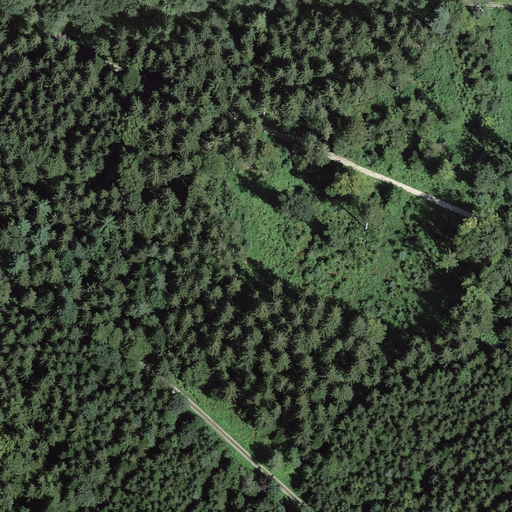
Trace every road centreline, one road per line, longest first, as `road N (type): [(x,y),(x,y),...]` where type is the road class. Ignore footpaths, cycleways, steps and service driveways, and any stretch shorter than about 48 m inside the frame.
road 1 (track): [(511,233),(37,36),(0,41)]
road 2 (track): [(0,303),(157,373),(312,511)]
road 3 (track): [(37,36),(104,17),(238,0)]
